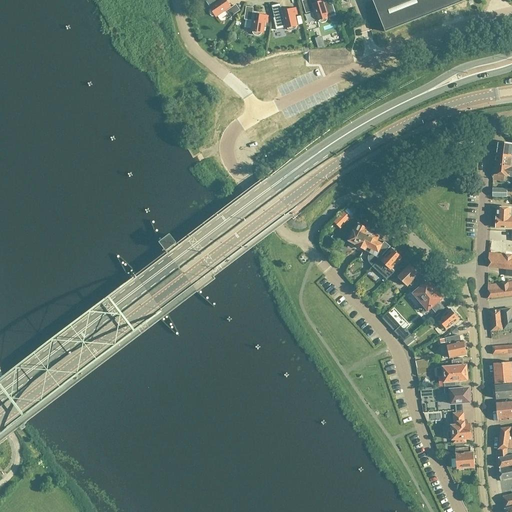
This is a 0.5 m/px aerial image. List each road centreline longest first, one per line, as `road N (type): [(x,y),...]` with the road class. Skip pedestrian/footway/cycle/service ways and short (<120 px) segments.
road 1 (tertiary): [(0,419),(345,158),(445,106),(511,93)]
road 2 (primary): [(0,393),(329,145),(442,84)]
road 3 (residential): [(461,511),(389,339),(301,243)]
road 4 (residential): [(452,272),(470,306),(485,511)]
road 5 (unclassified): [(511,10),(372,61)]
road 6 (residential): [(260,114),(186,41),(176,0)]
road 7 (residential): [(367,198),(419,158),(487,143)]
road 8 (residential): [(301,243),(280,230),(239,177),(227,141)]
road 9 (residential): [(481,269),(487,143)]
road 10 (unclassified): [(372,61),(260,114)]
road 11 (residential): [(490,426),(482,304)]
